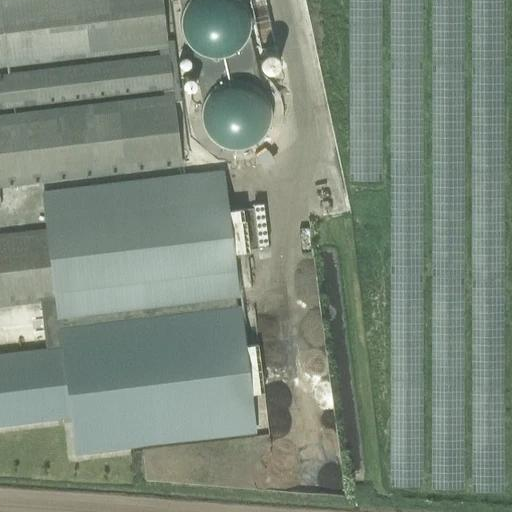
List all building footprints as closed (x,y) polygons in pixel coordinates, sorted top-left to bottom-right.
[(173,101),(179,101),(173,40),(166,41),(161,0),(0,0),(0,187),(180,167),(173,101)] [(236,0),(181,0),(202,57),(251,39),(236,0)] [(222,150),(271,127),(245,71),(196,93),(222,150)] [(47,228),(0,233),(0,306),(39,301),(43,331),(237,309),(230,250),(244,248),(239,208),(225,210),(220,169),(43,191),(47,228)] [(45,349),(0,354),(0,425),(71,417),(75,454),(253,433),(248,393),(262,392),(256,344),(242,346),(237,309),(43,331),(45,349)]
